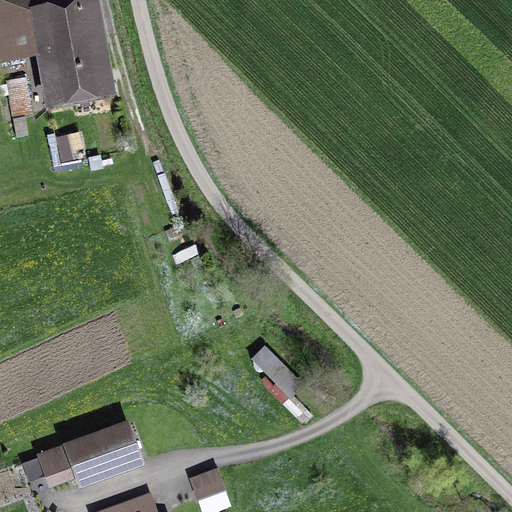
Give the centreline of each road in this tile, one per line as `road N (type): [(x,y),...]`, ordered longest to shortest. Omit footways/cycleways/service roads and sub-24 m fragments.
road 1 (unclassified): [(511,502),(202,187),(147,73),(136,0)]
road 2 (track): [(96,499),(218,455),(297,438),(381,377)]
